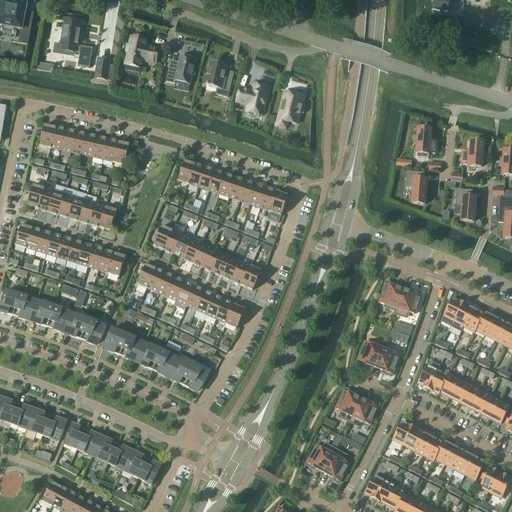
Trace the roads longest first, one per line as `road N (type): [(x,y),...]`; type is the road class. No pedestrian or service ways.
road 1 (residential): [(192,426),(259,307),(304,183),(185,141),(20,102)]
road 2 (unclassified): [(511,104),(199,0)]
road 3 (residential): [(192,426),(89,372),(0,342)]
road 4 (residential): [(0,371),(183,445)]
road 5 (tertiary): [(354,154),(376,0)]
road 6 (residential): [(392,400),(444,261)]
road 7 (residential): [(511,464),(392,400)]
road 8 (residential): [(511,110),(496,116),(457,108),(445,177)]
road 9 (residential): [(334,510),(392,400)]
